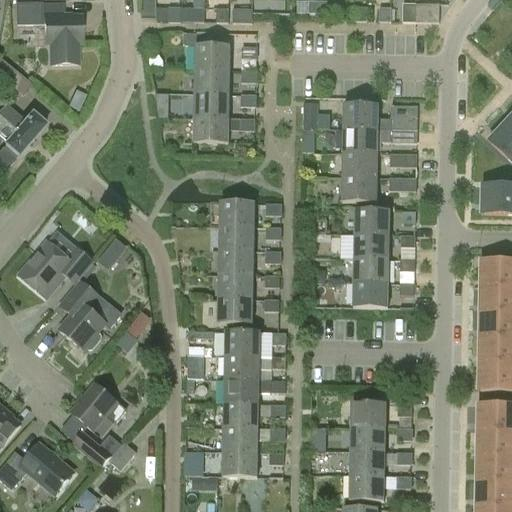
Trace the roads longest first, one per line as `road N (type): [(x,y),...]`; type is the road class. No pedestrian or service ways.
road 1 (residential): [(170,511),(172,386),(162,263),(155,244),(67,170)]
road 2 (residential): [(441,511),(444,238)]
road 3 (residential): [(67,170),(122,79),(122,0)]
road 4 (residential): [(448,72),(271,67)]
road 5 (residential): [(444,238),(448,72)]
